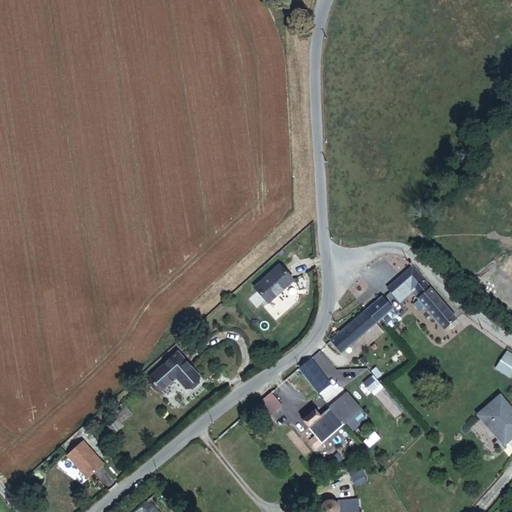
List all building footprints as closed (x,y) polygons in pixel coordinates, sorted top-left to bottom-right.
[(284,266),(258,288),(271,302),(296,280),(284,266)] [(456,321),(414,268),(388,289),(399,303),(412,293),(443,332),(456,321)] [(383,298),(331,341),(342,353),(393,311),(383,298)] [(178,350),(150,375),(163,390),(177,377),(187,388),(201,376),(178,350)] [(511,353),(505,350),(494,368),(510,377),(511,373),(511,353)] [(306,362),(298,368),(310,385),(318,379),(306,362)] [(270,391),(256,405),(268,417),(282,404),(270,391)] [(313,435),(307,440),(314,448),(360,410),(347,393),(321,414),(316,408),(301,420),(313,435)] [(504,443),(511,434),(511,411),(498,397),(485,409),(483,418),(480,418),(504,443)] [(133,415),(126,407),(115,416),(121,424),(133,415)] [(115,416),(103,426),(112,437),(124,427),(121,424),(115,416)] [(86,435),(81,429),(63,445),(68,451),(86,435)] [(100,444),(92,435),(87,439),(95,449),(100,444)] [(84,442),(67,456),(88,480),(104,465),(84,442)] [(361,464),(347,471),(352,482),(366,475),(361,464)] [(151,481),(144,487),(148,492),(155,486),(151,481)] [(167,498),(173,493),(169,487),(163,492),(167,498)] [(163,511),(153,499),(135,511),(163,511)] [(355,511),(354,500),(332,502),(332,507),(331,510),(332,511),(355,511)]
